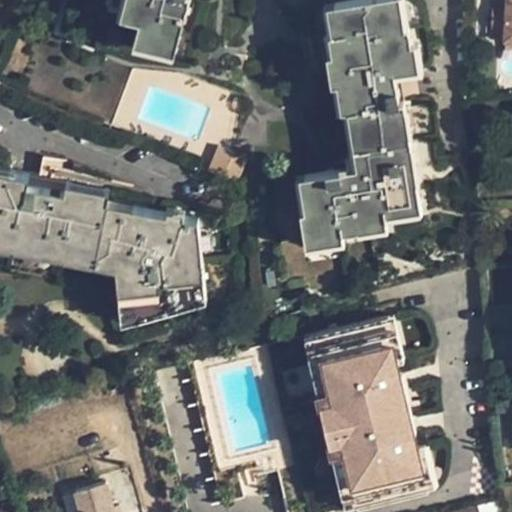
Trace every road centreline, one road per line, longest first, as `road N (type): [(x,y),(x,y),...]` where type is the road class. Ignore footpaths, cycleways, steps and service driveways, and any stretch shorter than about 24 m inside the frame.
road 1 (residential): [(0,116),(187,182)]
road 2 (unknown): [(203,511),(171,390)]
